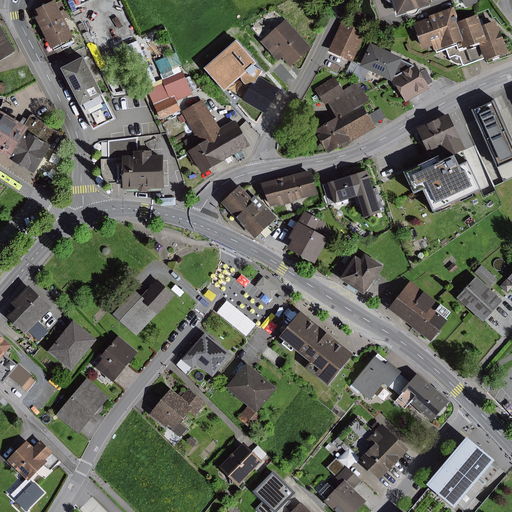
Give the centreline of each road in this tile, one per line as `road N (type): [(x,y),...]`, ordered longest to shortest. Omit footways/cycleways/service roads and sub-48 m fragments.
road 1 (residential): [(58,511),(128,396),(214,294),(237,242)]
road 2 (residential): [(264,169),(338,158),(511,73)]
road 3 (tertiary): [(84,215),(75,130),(22,27),(19,0)]
road 4 (residential): [(342,0),(268,143),(264,169)]
road 5 (secondary): [(362,318),(404,343),(473,407)]
road 6 (residential): [(473,407),(381,511)]
